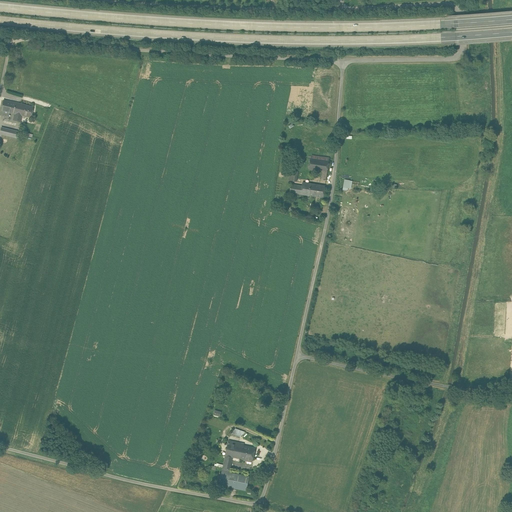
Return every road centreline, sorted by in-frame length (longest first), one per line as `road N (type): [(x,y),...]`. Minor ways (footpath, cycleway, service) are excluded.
road 1 (motorway): [(511,19),(280,27),(0,6)]
road 2 (motorway): [(0,20),(281,40),(511,32)]
road 3 (unclassified): [(8,41),(341,59)]
road 4 (unclassified): [(296,353),(333,180),(341,59)]
road 5 (unclassified): [(0,447),(258,504)]
road 6 (unclassified): [(94,0),(341,8)]
road 7 (unclassified): [(296,353),(459,390),(511,391)]
road 8 (unclassified): [(341,8),(450,3),(460,13),(463,47)]
road 9 (unclassified): [(258,504),(296,353)]
road 10 (unclassified): [(341,59),(454,59),(463,47)]
